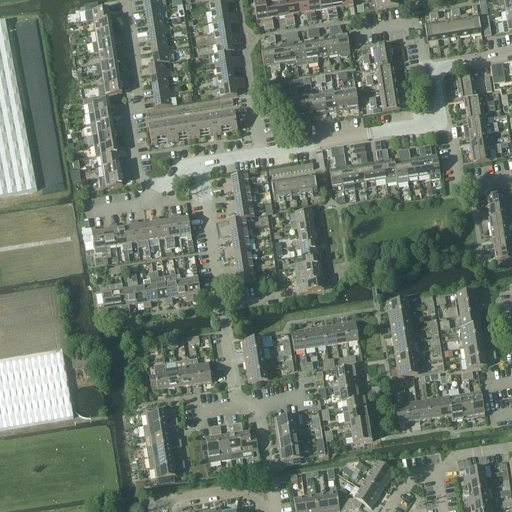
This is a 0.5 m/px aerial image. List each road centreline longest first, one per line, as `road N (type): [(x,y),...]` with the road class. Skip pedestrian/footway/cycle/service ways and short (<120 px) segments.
road 1 (residential): [(160,188),(138,181),(128,112),(140,101),(123,0)]
road 2 (residential): [(262,152),(447,124)]
road 3 (residential): [(219,303),(199,163)]
road 4 (residential): [(272,511),(246,493),(152,506),(153,511)]
